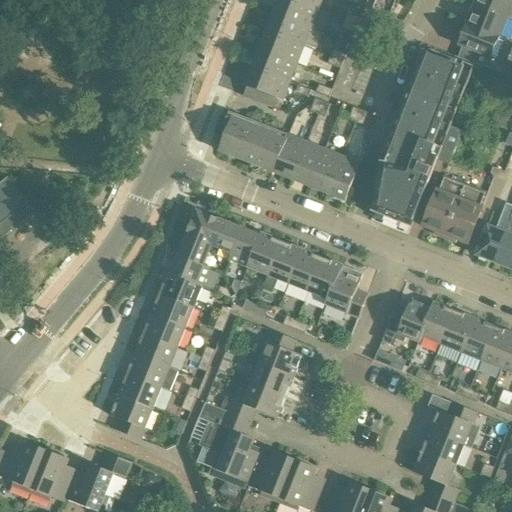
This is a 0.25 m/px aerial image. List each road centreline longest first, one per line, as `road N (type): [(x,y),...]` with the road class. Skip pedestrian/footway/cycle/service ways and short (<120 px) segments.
road 1 (tertiary): [(14,368),(100,266),(157,159)]
road 2 (residential): [(351,387),(406,415),(386,469),(323,452),(319,443),(341,390)]
road 3 (residential): [(357,236),(393,64),(432,0)]
road 4 (residential): [(157,159),(357,236)]
road 5 (tertiary): [(157,159),(211,0)]
road 6 (residential): [(351,387),(403,255)]
